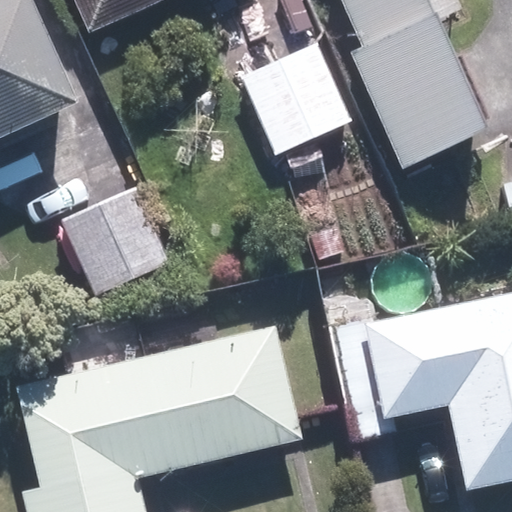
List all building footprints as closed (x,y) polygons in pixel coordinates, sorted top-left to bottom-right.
[(0,145),(90,106),(43,0),(9,0),(0,4),(0,145)] [(80,0),(95,33),(169,0),(80,0)] [(408,169),(497,131),(446,14),(441,16),(433,0),(346,0),(368,50),(358,54),(408,169)] [(321,44),(242,80),(275,153),(355,116),(321,44)] [(325,150),(289,156),(300,218),(338,211),(325,150)] [(137,190),(64,225),(98,297),(172,262),(137,190)] [(511,293),(370,325),(391,420),(454,406),(473,491),(511,482),(511,293)] [(281,327),(23,386),(47,487),(29,491),(33,511),(152,511),(145,479),(307,441),(281,327)]
